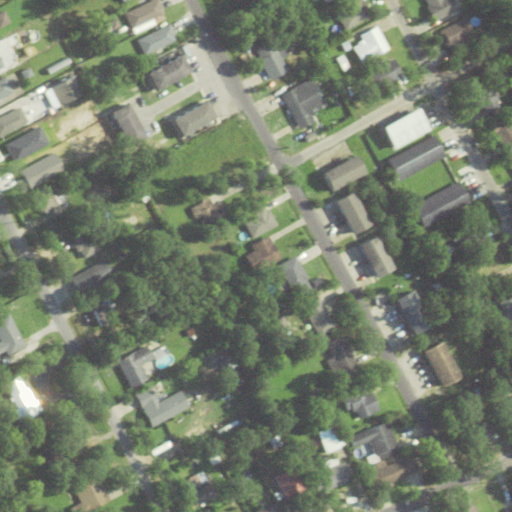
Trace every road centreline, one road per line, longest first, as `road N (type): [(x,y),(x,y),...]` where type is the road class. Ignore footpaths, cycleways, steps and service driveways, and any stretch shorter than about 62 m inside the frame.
road 1 (residential): [(458,484),(191,0)]
road 2 (residential): [(163,511),(0,207)]
road 3 (residential): [(284,169),(511,41)]
road 4 (residential): [(511,225),(391,0)]
road 5 (tertiary): [(396,511),(511,460)]
